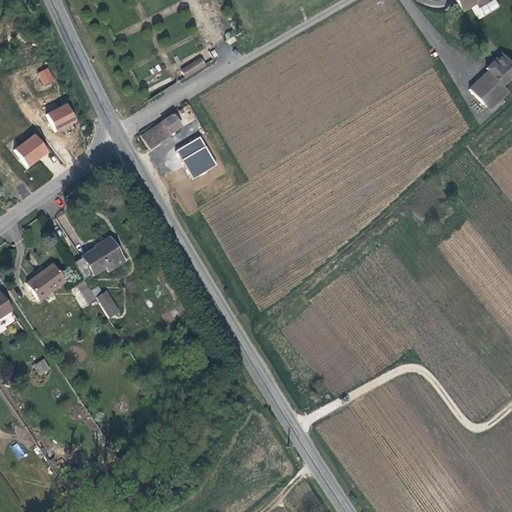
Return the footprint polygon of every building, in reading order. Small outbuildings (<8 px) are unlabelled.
[(458,0),(464,9),(477,1),(478,0),(484,0),(486,2),(488,0),(458,0)] [(200,58),(193,63),(197,69),(204,65),(200,58)] [(197,69),(193,63),(180,71),(185,77),(197,69)] [(37,73),(44,85),(54,80),(48,67),(37,73)] [(482,103),(502,85),(488,70),(468,87),(482,103)] [(508,92),(502,85),(482,103),(488,109),(508,92)] [(54,133),(78,120),(67,102),(44,115),(54,133)] [(179,111),(145,131),(153,145),(175,132),(175,131),(187,123),(179,111)] [(12,152),(28,170),(50,150),(35,132),(12,152)] [(205,163),(215,157),(201,134),(188,142),(191,148),(190,148),(203,170),(208,167),(205,163)] [(118,253),(107,236),(78,254),(90,271),(101,264),(118,253)] [(121,258),(118,253),(101,264),(104,269),(121,258)] [(78,254),(70,259),(81,277),(90,271),(78,254)] [(50,263),(22,284),(35,301),(63,280),(50,263)] [(92,294),(105,315),(115,308),(102,288),(92,294)] [(0,321),(5,329),(17,321),(0,295),(0,321)] [(68,317),(52,296),(45,302),(61,322),(68,317)] [(39,375),(48,369),(42,360),(33,366),(39,375)] [(17,443),(11,447),(18,459),(25,455),(17,443)]
